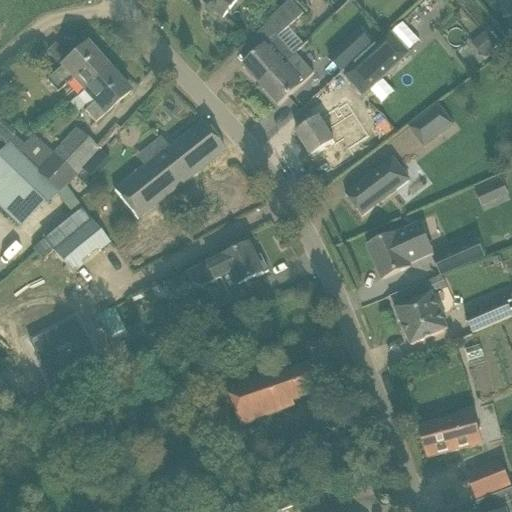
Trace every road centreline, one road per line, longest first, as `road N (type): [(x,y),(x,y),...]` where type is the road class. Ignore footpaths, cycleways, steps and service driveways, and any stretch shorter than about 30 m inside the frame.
road 1 (unclassified): [(416,511),(320,255),(129,6)]
road 2 (unclassified): [(129,6),(40,24),(0,62)]
